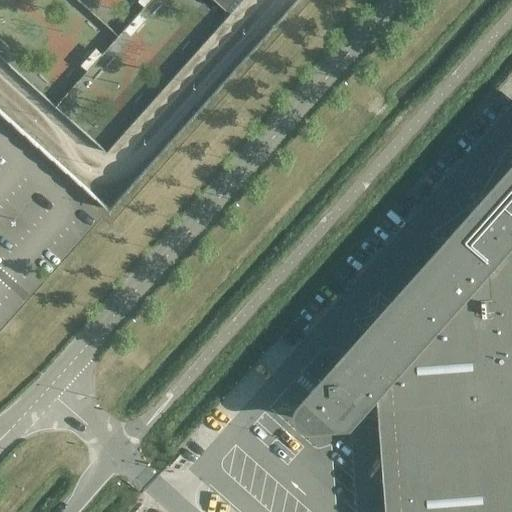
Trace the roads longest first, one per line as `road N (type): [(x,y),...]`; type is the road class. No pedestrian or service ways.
road 1 (unclassified): [(45,389),(396,0)]
road 2 (unknown): [(263,0),(131,143),(99,164),(82,160),(0,92)]
